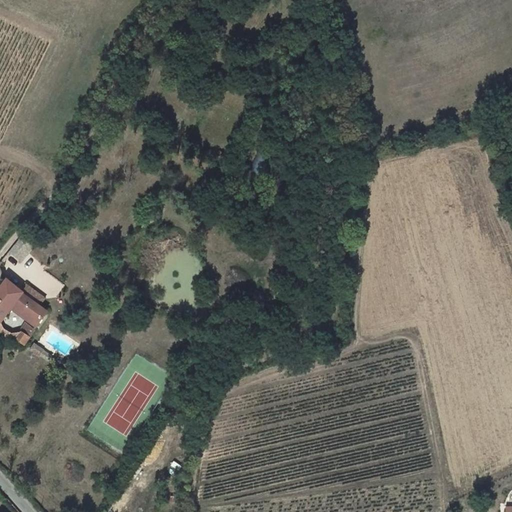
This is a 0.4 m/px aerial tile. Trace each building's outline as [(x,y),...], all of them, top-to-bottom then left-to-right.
[(9,252),(21,262),(37,242),(25,233),(9,252)] [(39,324),(47,311),(39,306),(22,293),(7,281),(0,290),(0,322),(11,308),(13,305),(16,308),(39,324)] [(22,293),(39,306),(44,299),(27,286),(22,293)] [(25,345),(35,329),(27,323),(20,332),(21,333),(17,339),(17,340),(25,345)] [(0,327),(0,328),(0,329),(0,333),(1,334),(2,334),(4,331),(7,333),(3,338),(8,342),(12,336),(17,340),(17,339),(0,327)]
